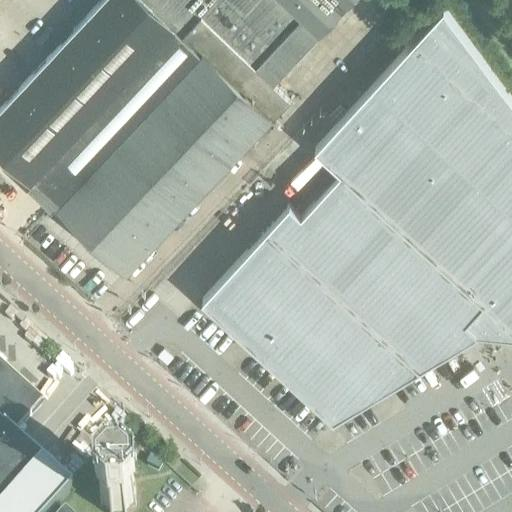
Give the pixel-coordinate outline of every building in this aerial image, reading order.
[(100,0),(0,106),(0,150),(31,179),(176,26),(148,0),(100,0)] [(148,0),(176,26),(191,40),(193,38),(274,114),(291,97),(256,64),(302,15),(320,31),(349,0),(148,0)] [(283,189),(197,287),(236,320),(239,316),(260,334),(256,338),(331,404),(362,384),(360,380),(384,365),(387,369),(448,331),(444,327),(476,306),(511,309),(511,93),(439,0),(424,0),(307,133),(333,156),(295,199),(283,189)] [(56,205),(125,271),(272,116),(202,50),(56,205)] [(164,347),(158,354),(168,362),(174,355),(164,347)] [(0,511),(51,511),(73,488),(14,434),(31,414),(24,408),(36,394),(0,362),(0,511)] [(98,493),(99,511),(135,511),(139,508),(138,491),(125,480),(108,482),(98,493)]
